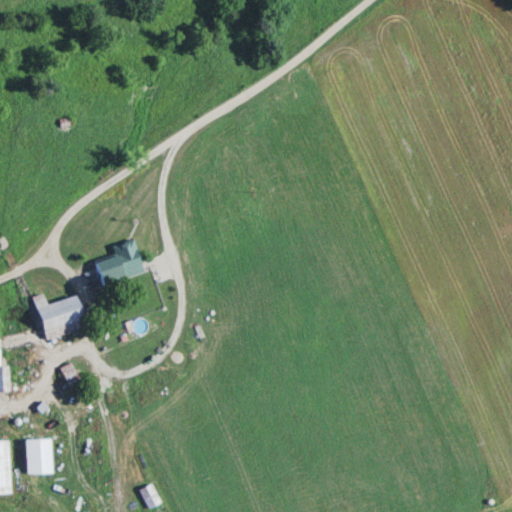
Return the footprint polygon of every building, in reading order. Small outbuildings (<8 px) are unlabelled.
[(145,273),(137,240),(111,247),(120,280),(145,273)] [(89,329),(81,297),(47,305),(44,295),(32,299),(42,340),(89,329)] [(0,394),(9,394),(9,367),(0,367),(0,359),(0,394)] [(28,477),(53,477),(53,441),(28,441),(28,477)] [(9,442),(0,442),(0,496),(10,496),(9,442)] [(147,511),(160,505),(150,485),(137,492),(147,511)]
